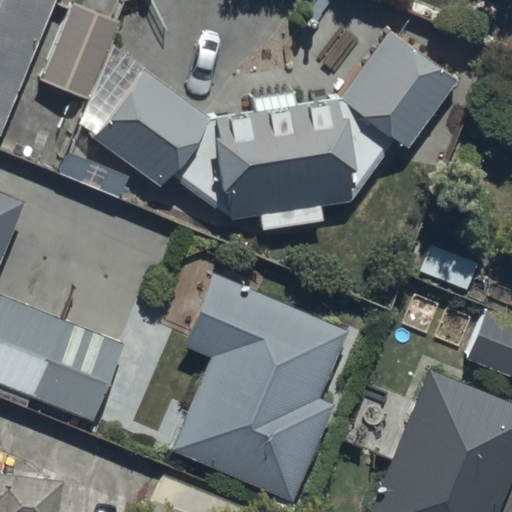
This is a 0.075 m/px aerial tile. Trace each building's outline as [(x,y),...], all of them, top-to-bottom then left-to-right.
[(0,0),(0,119),(48,0),(0,0)] [(70,0),(68,0),(38,76),(85,95),(116,18),(70,0)] [(207,113),(140,65),(89,135),(157,184),(167,171),(228,217),(347,198),(391,135),(405,145),(453,76),(385,27),(337,93),(207,113)] [(0,248),(21,198),(0,189),(0,248)] [(417,268),(465,287),(475,260),(428,241),(417,268)] [(207,353),(168,447),(290,498),(331,402),(316,395),(345,327),(211,271),(180,342),(207,353)] [(60,317),(0,292),(0,382),(29,394),(60,317)] [(463,357),(511,375),(511,317),(483,306),(463,357)] [(121,341),(60,317),(29,394),(89,419),(121,341)] [(366,511),(492,511),(511,467),(511,400),(427,366),(366,511)] [(0,511),(55,511),(60,476),(0,469),(0,511)] [(249,511),(251,507),(156,471),(140,511),(249,511)]
